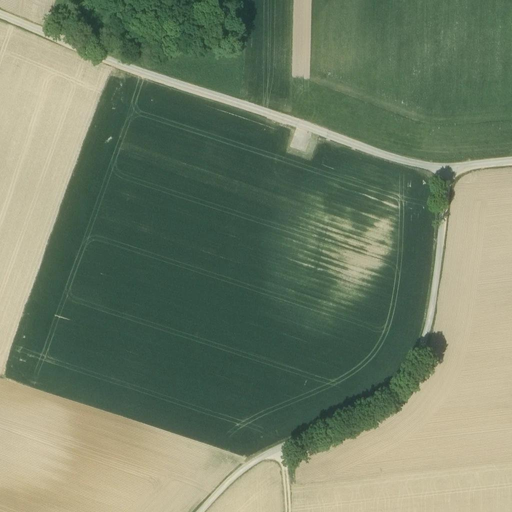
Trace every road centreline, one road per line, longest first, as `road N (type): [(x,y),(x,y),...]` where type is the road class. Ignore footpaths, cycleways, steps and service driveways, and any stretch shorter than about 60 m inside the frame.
road 1 (unclassified): [(0,14),(380,154),(445,167)]
road 2 (unclassified): [(200,511),(254,461),(368,408),(399,382),(428,322),(445,167)]
